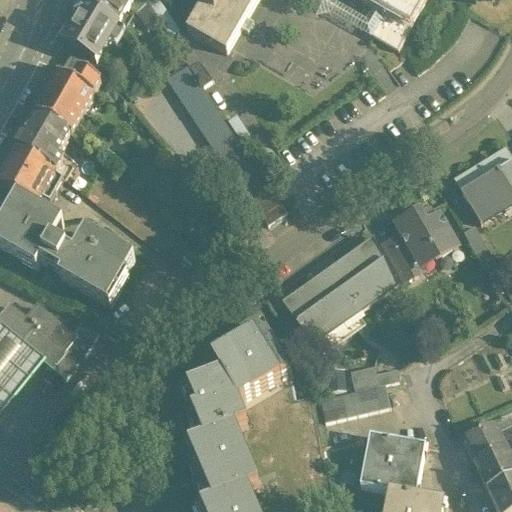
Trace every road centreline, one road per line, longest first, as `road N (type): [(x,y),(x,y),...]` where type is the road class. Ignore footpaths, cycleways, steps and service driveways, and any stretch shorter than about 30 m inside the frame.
road 1 (residential): [(127,511),(132,479),(114,392),(128,362),(473,113),(511,72)]
road 2 (residential): [(478,511),(426,388),(438,370),(511,323)]
